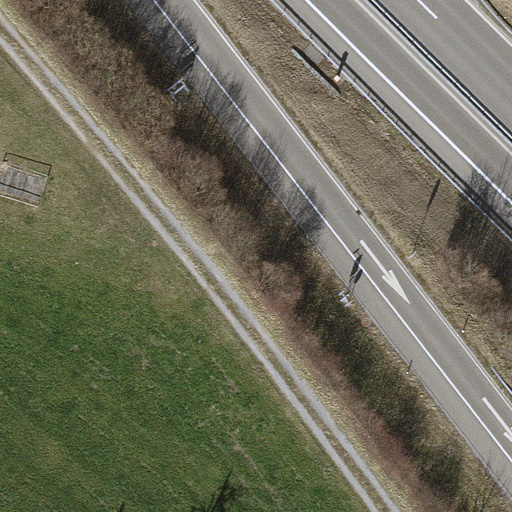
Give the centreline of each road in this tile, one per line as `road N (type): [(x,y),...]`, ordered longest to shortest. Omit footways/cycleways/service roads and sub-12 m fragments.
road 1 (track): [(387,511),(251,329),(0,25)]
road 2 (trunk): [(170,0),(511,436)]
road 3 (trunk): [(332,0),(511,178)]
road 4 (trunk): [(511,91),(418,0)]
